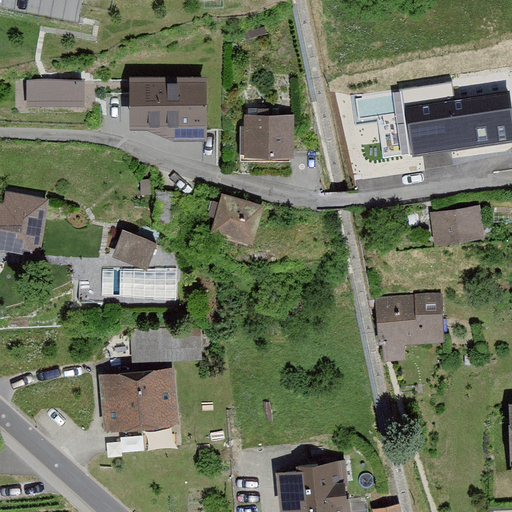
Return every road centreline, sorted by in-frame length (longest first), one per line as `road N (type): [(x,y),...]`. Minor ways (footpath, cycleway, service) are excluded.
road 1 (residential): [(0,133),(93,136),(303,200),(355,201),(466,184)]
road 2 (residential): [(109,511),(0,415)]
